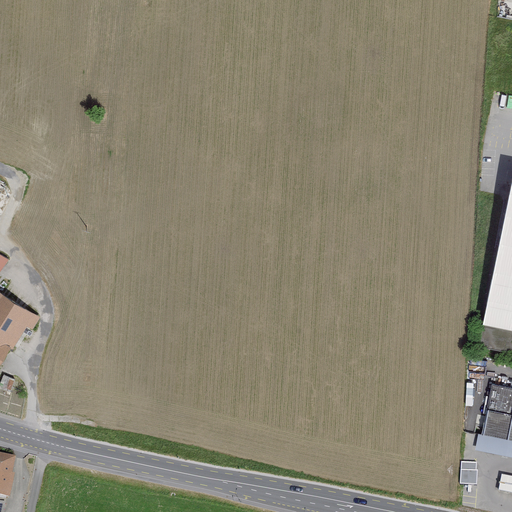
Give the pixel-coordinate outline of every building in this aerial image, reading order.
[(511,326),(511,194),(485,321),(511,326)] [(36,317),(0,296),(0,351),(4,345),(9,348),(21,327),(28,331),(36,317)] [(511,353),(511,326),(485,321),(480,346),(511,353)] [(479,432),(511,438),(511,389),(488,385),(479,432)] [(475,447),(511,454),(511,438),(479,432),(475,447)] [(11,472),(14,455),(0,452),(0,493),(11,496),(15,473),(11,472)] [(477,483),(478,460),(461,460),(460,482),(477,483)] [(511,492),(511,476),(502,474),(499,490),(511,492)]
